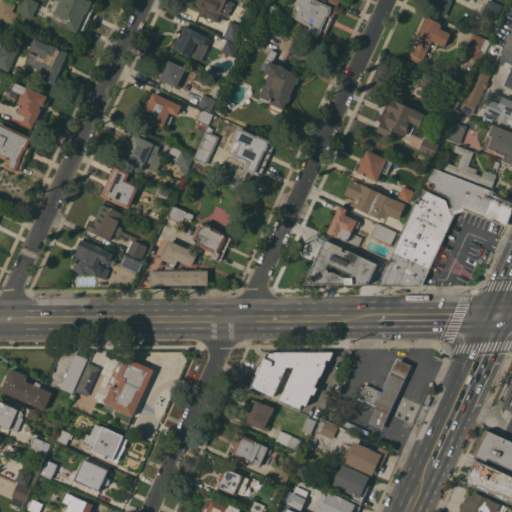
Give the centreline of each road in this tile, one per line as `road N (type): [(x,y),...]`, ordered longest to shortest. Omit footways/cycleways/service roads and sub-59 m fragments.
road 1 (residential): [(290,219),(154,511)]
road 2 (residential): [(148,0),(32,253)]
road 3 (secondary): [(243,318),(0,320)]
road 4 (residential): [(388,0),(296,206)]
road 5 (primary): [(495,314),(428,461)]
road 6 (secondary): [(373,316),(243,318)]
road 7 (secondary): [(495,314),(373,316)]
